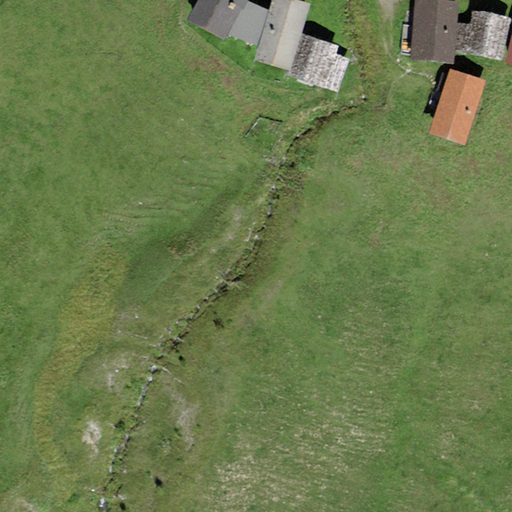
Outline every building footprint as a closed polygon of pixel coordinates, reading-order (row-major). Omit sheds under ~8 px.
[(197,0),(186,19),(224,40),(227,34),(240,8),(242,9),(246,0),(197,0)] [(258,45),(268,9),(247,0),(246,0),(242,9),(240,8),(227,34),(258,45)] [(310,3),(301,0),(293,0),(294,0),(293,0),(271,0),(268,9),(258,45),(254,59),(291,70),(302,33),(310,3)] [(454,61),(457,0),(451,0),(413,0),(410,59),(454,61)] [(511,17),(472,9),(464,53),(501,60),(511,17)] [(338,45),(302,33),(291,70),(288,76),(338,92),(348,58),(335,54),(338,45)] [(449,68),(428,132),(465,144),(486,80),(449,68)]
